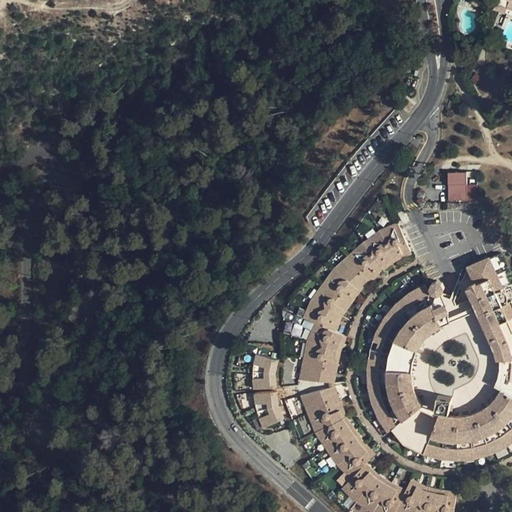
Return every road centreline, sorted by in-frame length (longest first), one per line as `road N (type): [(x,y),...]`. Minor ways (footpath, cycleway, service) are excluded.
road 1 (unclassified): [(213,511),(155,484),(98,421),(86,367),(94,303),(74,318),(52,426),(36,427),(25,356),(27,232),(52,152),(31,154),(0,190)]
road 2 (unclassified): [(422,112),(326,235),(243,310),(219,348),(220,410),(311,511)]
road 3 (residential): [(422,112),(435,139),(412,179),(410,202),(441,271)]
road 4 (track): [(443,63),(481,120),(490,152),(511,166)]
